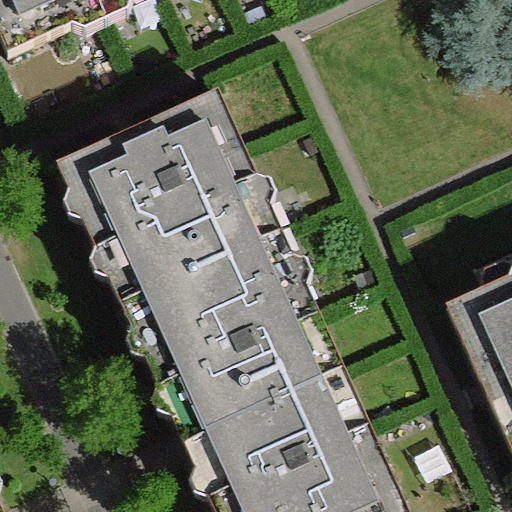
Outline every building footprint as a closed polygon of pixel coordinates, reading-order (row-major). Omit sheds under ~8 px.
[(0,0),(0,49),(6,63),(141,0),(0,0)] [(259,181),(220,96),(57,171),(70,197),(65,210),(71,224),(85,229),(97,255),(92,268),(98,282),(111,286),(122,309),(283,236),(272,212),(277,199),(271,186),(259,181)] [(294,260),(283,236),(122,309),(133,334),(127,348),(134,361),(147,366),(166,406),(160,419),(167,433),(180,437),(185,447),(347,375),(309,292),(314,279),(307,264),(294,260)] [(511,278),(510,283),(448,312),(511,451),(511,278)] [(410,511),(347,375),(185,447),(203,487),(197,501),(202,511),(410,511)]
